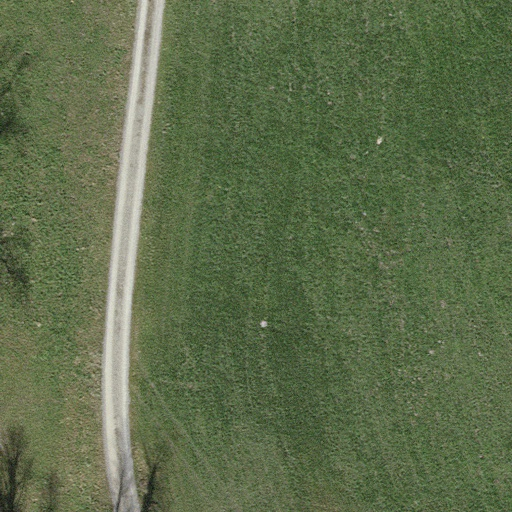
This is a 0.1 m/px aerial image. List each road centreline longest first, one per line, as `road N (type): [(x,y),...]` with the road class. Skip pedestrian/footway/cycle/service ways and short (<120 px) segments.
road 1 (track): [(160,0),(121,278)]
road 2 (track): [(134,511),(114,409),(121,278)]
